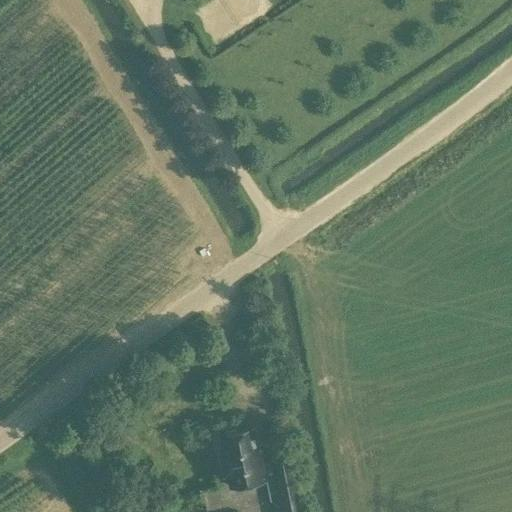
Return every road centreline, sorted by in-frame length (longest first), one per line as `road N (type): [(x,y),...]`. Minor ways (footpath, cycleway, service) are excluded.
road 1 (unclassified): [(0,441),(281,238)]
road 2 (unclassified): [(281,238),(511,69)]
road 3 (unclassified): [(281,238),(131,0)]
